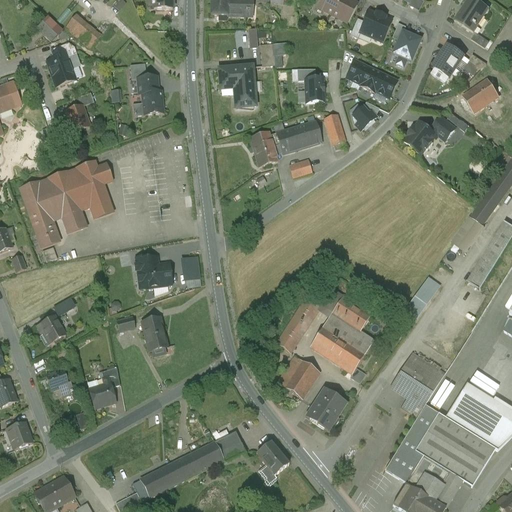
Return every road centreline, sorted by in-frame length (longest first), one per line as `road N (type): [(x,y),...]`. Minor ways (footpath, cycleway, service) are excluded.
road 1 (unclassified): [(316,475),(511,202)]
road 2 (residential): [(213,247),(372,141),(404,106),(436,28)]
road 3 (tertiary): [(190,0),(213,247)]
road 4 (residential): [(234,362),(56,461)]
road 5 (residential): [(56,461),(0,299)]
road 6 (tertiary): [(234,362),(316,475)]
